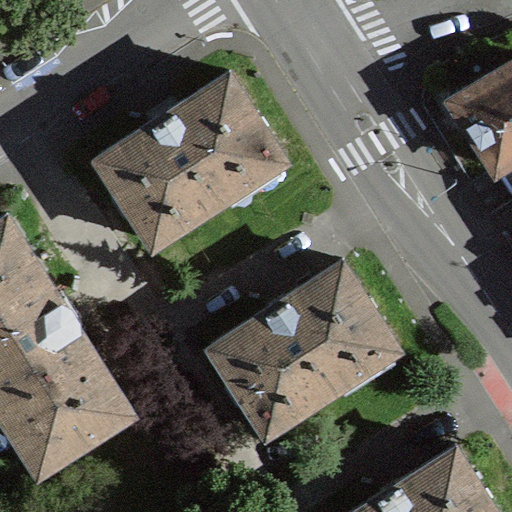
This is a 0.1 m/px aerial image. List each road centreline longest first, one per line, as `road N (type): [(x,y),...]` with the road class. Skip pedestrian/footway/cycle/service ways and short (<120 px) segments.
road 1 (residential): [(327,63),(511,353)]
road 2 (residential): [(187,0),(0,123)]
road 3 (residential): [(454,0),(327,63)]
